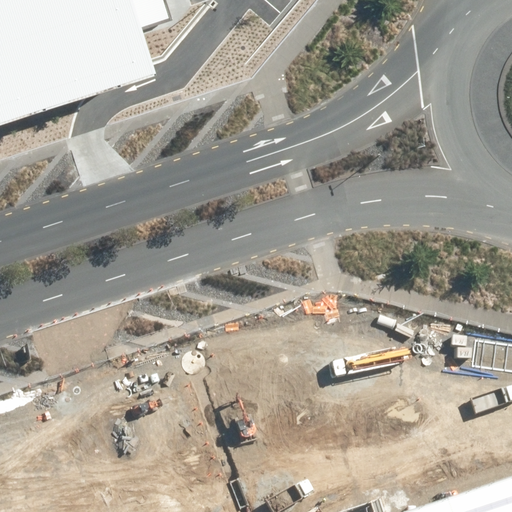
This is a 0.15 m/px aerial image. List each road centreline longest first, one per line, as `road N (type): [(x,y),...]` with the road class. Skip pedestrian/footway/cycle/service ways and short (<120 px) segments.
road 1 (tertiary): [(475,194),(385,199),(308,216),(0,316)]
road 2 (tertiary): [(0,242),(360,118),(439,47)]
road 3 (tertiary): [(475,194),(436,132),(431,103),(439,47)]
